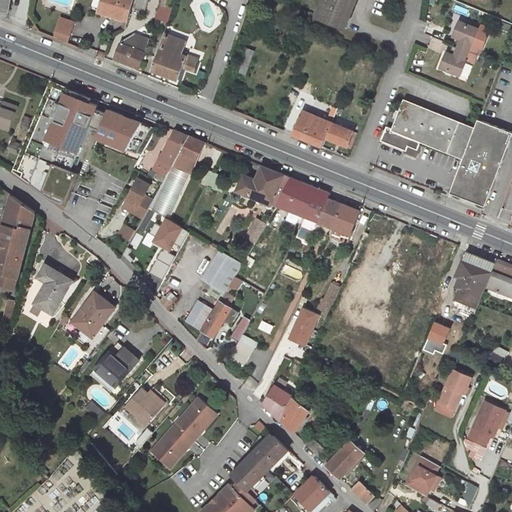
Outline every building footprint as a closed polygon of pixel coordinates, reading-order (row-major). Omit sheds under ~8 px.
[(9,12),(10,0),(0,0),(0,10),(2,10),(2,11),(9,12)] [(125,20),(128,21),(131,9),(133,0),(103,0),(100,12),(125,20)] [(144,12),(147,0),(133,0),(131,9),(144,12)] [(169,0),(161,0),(157,18),(168,22),(173,7),(168,6),(169,0)] [(327,0),(320,17),(346,28),(352,11),(349,10),(351,4),(355,5),(356,0),(327,0)] [(60,17),(55,30),(71,35),(75,22),(60,17)] [(456,37),(453,45),(470,52),(474,45),(480,29),(459,21),(453,36),(456,37)] [(120,42),(115,58),(140,68),(149,39),(134,33),(120,42)] [(165,33),(153,70),(179,79),(184,66),(194,70),(198,59),(183,54),(187,41),(165,33)] [(440,67),(447,70),(445,73),(451,75),(453,72),(461,76),(467,60),(474,63),(477,55),(470,52),(453,45),(450,53),(447,52),(440,67)] [(470,52),(477,55),(480,48),(474,45),(470,52)] [(246,75),(255,51),(246,48),(238,72),(246,75)] [(58,100),(51,118),(56,120),(30,184),(51,198),(57,201),(59,196),(65,199),(69,200),(80,173),(76,171),(72,169),(77,158),(80,159),(94,127),(101,130),(98,137),(142,155),(157,129),(133,119),(130,125),(125,123),(121,122),(124,115),(109,109),(108,112),(97,108),(98,105),(91,102),(93,97),(69,87),(67,92),(63,102),(59,101),(58,100)] [(67,92),(63,91),(59,101),(63,102),(67,92)] [(225,106),(233,110),(237,98),(229,95),(225,106)] [(0,126),(10,130),(18,107),(0,100),(0,126)] [(464,158),(475,129),(404,100),(393,128),(387,126),(381,140),(407,151),(409,145),(418,149),(421,140),(464,158)] [(304,111),(294,135),(323,146),(326,138),(351,148),(357,133),(304,111)] [(133,119),(124,115),(121,122),(125,123),(130,125),(133,119)] [(21,126),(28,128),(31,119),(25,116),(21,126)] [(477,203),(486,206),(511,137),(511,131),(483,120),(479,129),(475,128),(475,129),(464,158),(451,193),(459,196),(461,193),(479,200),(477,203)] [(190,136),(179,131),(163,160),(160,159),(154,170),(167,176),(190,136)] [(205,142),(190,136),(149,208),(165,216),(164,219),(168,221),(169,218),(170,218),(205,142)] [(12,141),(8,150),(16,153),(20,144),(12,141)] [(416,154),(418,149),(409,145),(407,151),(416,154)] [(76,171),(80,159),(77,158),(72,169),(76,171)] [(278,205),(292,177),(263,166),(256,182),(246,177),(241,189),(278,204),(278,205)] [(214,172),(207,170),(202,183),(209,186),(214,172)] [(221,175),(214,172),(209,186),(216,189),(220,180),(221,175)] [(306,216),(302,227),(313,231),(318,221),(319,222),(329,198),(331,193),(292,177),(278,205),(306,216)] [(129,210),(143,218),(154,200),(145,195),(151,185),(139,178),(127,199),(134,203),(129,210)] [(220,180),(216,189),(222,192),(226,183),(220,180)] [(461,193),(459,196),(477,203),(479,200),(461,193)] [(36,213),(12,195),(0,239),(0,273),(18,278),(36,213)] [(343,203),(329,198),(319,222),(333,227),(343,203)] [(333,227),(334,227),(332,235),(332,236),(347,243),(360,211),(343,203),(333,227)] [(165,216),(149,208),(143,218),(125,250),(141,259),(165,216)] [(385,241),(394,219),(392,218),(383,240),(385,241)] [(257,219),(246,236),(256,242),(266,224),(257,219)] [(399,230),(403,222),(394,219),(385,241),(390,243),(397,230),(399,230)] [(309,241),(313,231),(302,227),(295,240),(300,242),(302,238),(309,241)] [(406,266),(411,268),(416,255),(416,254),(423,237),(408,230),(398,255),(409,259),(406,266)] [(416,254),(416,255),(428,260),(438,236),(425,231),(423,237),(416,254)] [(383,240),(365,232),(352,261),(371,269),(383,240)] [(221,300),(243,263),(221,250),(203,279),(213,285),(208,293),(221,300)] [(468,251),(458,274),(462,275),(459,282),(459,283),(459,284),(459,286),(461,288),(453,308),(474,316),(486,287),(498,260),(497,260),(496,261),(494,260),(494,261),(468,251)] [(511,265),(498,260),(486,287),(499,292),(499,291),(511,295),(511,265)] [(72,284),(74,280),(64,275),(57,270),(46,264),(39,277),(47,282),(46,284),(48,285),(44,291),(42,290),(35,303),(43,307),(53,314),(72,284)] [(0,283),(16,288),(18,278),(0,273),(0,283)] [(74,280),(72,284),(79,279),(70,273),(64,275),(74,280)] [(396,274),(380,311),(378,310),(369,330),(376,333),(375,334),(392,341),(405,310),(402,309),(409,294),(414,294),(417,291),(417,286),(414,283),(396,274)] [(157,280),(149,289),(168,310),(178,298),(157,280)] [(318,312),(329,317),(341,287),(333,284),(325,301),(323,300),(318,312)] [(115,307),(96,292),(73,322),(92,337),(115,307)] [(15,301),(9,300),(3,322),(9,323),(15,301)] [(232,308),(221,300),(203,330),(214,337),(232,308)] [(38,314),(43,307),(35,303),(31,310),(38,314)] [(231,336),(239,342),(240,340),(243,334),(248,325),(241,320),(231,336)] [(240,340),(254,348),(261,344),(243,334),(240,340)] [(231,357),(245,364),(245,365),(254,348),(240,340),(239,342),(231,357)] [(124,363),(132,353),(118,342),(110,351),(124,363)] [(421,353),(414,350),(411,357),(417,360),(421,353)] [(117,386),(139,360),(132,353),(124,363),(110,351),(95,368),(117,386)] [(294,361),(307,367),(311,357),(299,351),(294,361)] [(284,360),(273,354),(262,378),(272,384),(284,360)] [(243,368),(245,364),(231,357),(229,360),(243,368)] [(289,372),(302,378),(307,367),(294,361),(289,372)] [(454,369),(439,402),(455,409),(462,392),(465,393),(472,377),(454,369)] [(280,379),(264,404),(282,421),(293,396),(282,390),(287,383),(280,379)] [(143,388),(126,407),(146,425),(163,407),(149,394),(143,388)] [(149,394),(163,407),(166,403),(152,390),(149,394)] [(282,421),(295,433),(310,412),(293,396),(282,421)] [(506,410),(485,401),(469,437),(486,445),(490,435),(494,437),(498,428),(506,410)] [(99,420),(104,414),(91,402),(86,408),(99,420)] [(197,406),(194,403),(188,409),(192,412),(197,406)] [(188,409),(175,424),(194,440),(204,430),(201,427),(210,417),(197,406),(192,412),(188,409)] [(510,412),(506,410),(498,428),(502,430),(510,412)] [(201,427),(204,430),(213,419),(210,417),(201,427)] [(194,440),(175,424),(162,438),(166,441),(160,447),(174,459),(183,448),(185,450),(194,440)] [(288,450),(272,433),(254,452),(232,474),(239,482),(235,487),(231,483),(202,511),(252,511),(258,506),(254,502),(259,497),(250,488),(252,486),(264,473),(288,450)] [(311,436),(304,443),(327,465),(333,459),(323,449),(324,448),(311,436)] [(162,438),(157,444),(160,447),(166,441),(162,438)] [(365,452),(352,440),(333,459),(327,465),(341,478),(365,452)] [(183,448),(174,459),(176,461),(185,450),(183,448)] [(267,476),(264,473),(252,486),(255,489),(267,476)] [(331,492),(315,475),(296,494),(312,511),(318,511),(332,499),(335,501),(338,498),(331,492)] [(375,496),(360,481),(352,489),(367,504),(375,496)] [(471,483),(461,503),(437,489),(432,498),(437,501),(455,511),(457,511),(467,511),(479,488),(471,483)] [(432,498),(425,495),(422,500),(434,507),(437,501),(432,498)]
